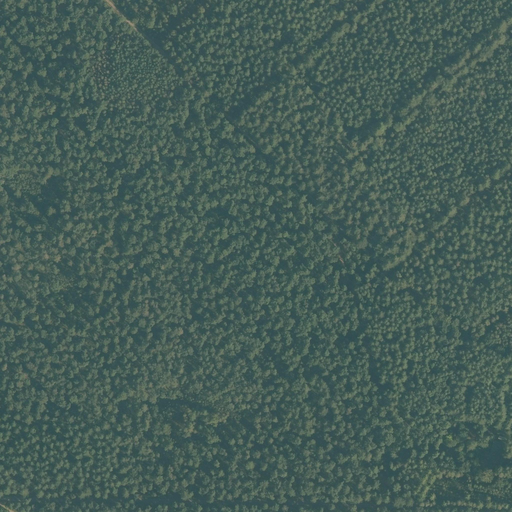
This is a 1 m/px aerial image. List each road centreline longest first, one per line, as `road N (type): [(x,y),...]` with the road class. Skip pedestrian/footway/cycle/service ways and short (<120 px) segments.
road 1 (track): [(0,48),(112,159),(125,187),(399,458)]
road 2 (unclassified): [(0,497),(511,511)]
road 3 (track): [(309,199),(104,0)]
road 4 (track): [(309,199),(511,23)]
road 5 (track): [(399,458),(329,218)]
road 6 (track): [(370,0),(226,119)]
road 7 (track): [(511,165),(384,273)]
